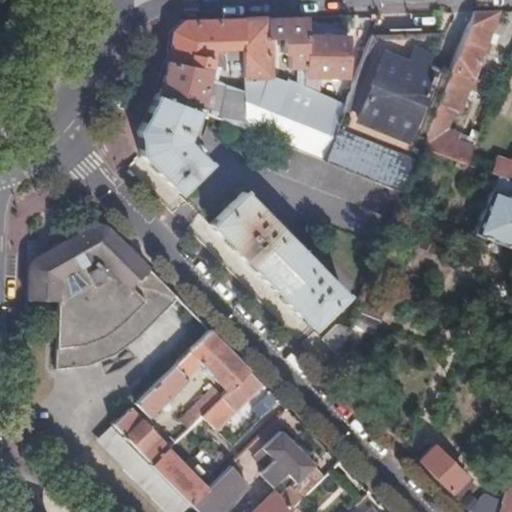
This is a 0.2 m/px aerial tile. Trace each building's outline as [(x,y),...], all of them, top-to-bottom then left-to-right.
[(499,11),(475,12),(451,71),(475,80),(487,47),(499,11)] [(287,19),(268,19),(268,40),(283,40),(283,51),(285,54),(289,55),(290,68),(307,70),(307,36),(307,18),(287,19)] [(252,20),(242,20),(243,60),(244,78),(269,77),(268,40),(268,19),(252,20)] [(163,78),(157,97),(197,112),(200,114),(213,60),(243,60),(242,20),(183,22),(172,33),(170,46),(168,60),(163,78)] [(344,104),(322,161),(323,160),(403,192),(422,147),(435,114),(447,82),(424,73),(439,34),(371,35),(344,104)] [(307,36),(307,70),(307,78),(349,79),(348,37),(307,36)] [(244,78),(245,131),(270,141),(322,161),(344,104),(311,91),(306,89),(269,77),(244,78)] [(197,112),(157,97),(150,111),(144,121),(139,131),(141,156),(177,193),(210,160),(195,144),(191,147),(184,140),(192,125),(197,112)] [(441,116),(435,114),(422,147),(468,164),(472,154),(442,142),(448,125),(440,121),(441,116)] [(322,161),(270,141),(261,165),(393,219),(403,192),(323,160),(322,161)] [(511,161),(497,157),(492,173),(499,176),(511,180),(511,161)] [(511,180),(499,176),(477,235),(511,247),(511,180)] [(241,192),(209,224),(311,327),(344,295),(241,192)] [(33,263),(27,271),(26,305),(56,306),(56,376),(88,371),(116,359),(139,340),(178,301),(107,230),(99,228),(90,229),(60,247),(64,256),(53,263),(45,259),(39,259),(33,263)] [(60,247),(39,259),(45,259),(53,263),(64,256),(60,247)] [(330,372),(343,386),(365,330),(374,334),(379,320),(355,311),(348,329),(337,354),(330,372)] [(322,339),(337,354),(348,329),(336,325),(322,339)] [(248,372),(232,357),(208,332),(135,406),(149,419),(187,381),(185,378),(199,365),(203,370),(205,375),(208,378),(211,378),(218,385),(180,422),(189,430),(248,372)] [(262,386),(248,372),(189,430),(202,444),(262,386)] [(128,412),(112,427),(152,467),(167,451),(175,444),(171,440),(164,447),(128,412)] [(300,502),(324,479),(280,433),(255,458),(265,469),(261,474),(273,488),(286,475),(296,484),(290,491),(300,502)] [(476,488),(434,446),(419,462),(468,511),(501,511),(505,504),(485,496),(477,503),(470,495),(476,488)] [(167,451),(152,467),(190,505),(205,490),(167,451)] [(205,490),(190,505),(196,511),(290,511),(297,505),(290,497),(284,503),(275,494),(256,511),(220,511),(247,486),(229,468),(205,490)] [(511,511),(511,484),(505,504),(501,511),(511,511)] [(38,511),(21,494),(19,511),(38,511)]
